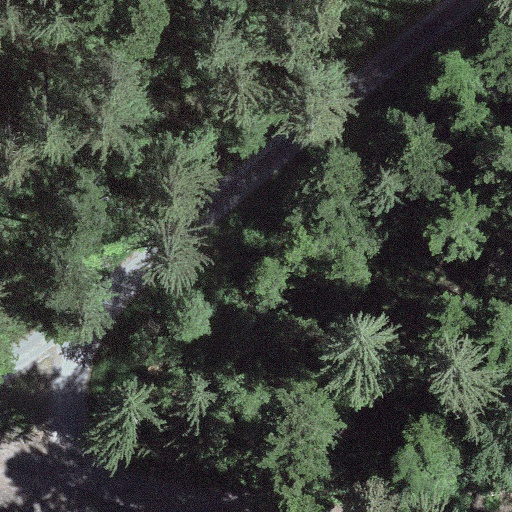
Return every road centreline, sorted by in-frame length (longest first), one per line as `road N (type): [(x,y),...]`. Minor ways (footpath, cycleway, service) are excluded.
road 1 (track): [(477,0),(0,395)]
road 2 (track): [(331,511),(0,435)]
